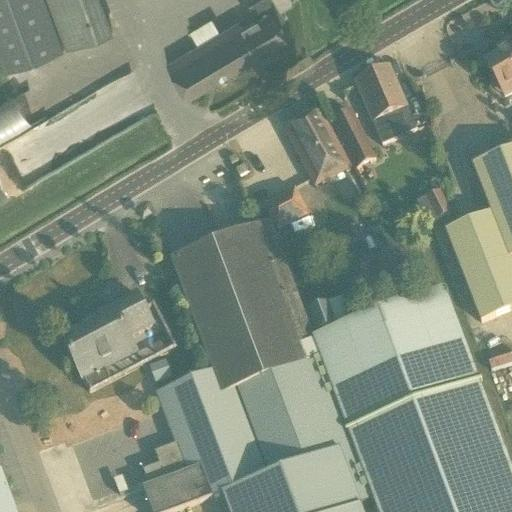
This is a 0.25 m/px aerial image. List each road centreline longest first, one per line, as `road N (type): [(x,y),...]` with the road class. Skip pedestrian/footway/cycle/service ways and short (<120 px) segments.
road 1 (tertiary): [(0,266),(449,0)]
road 2 (unknown): [(38,494),(149,448)]
